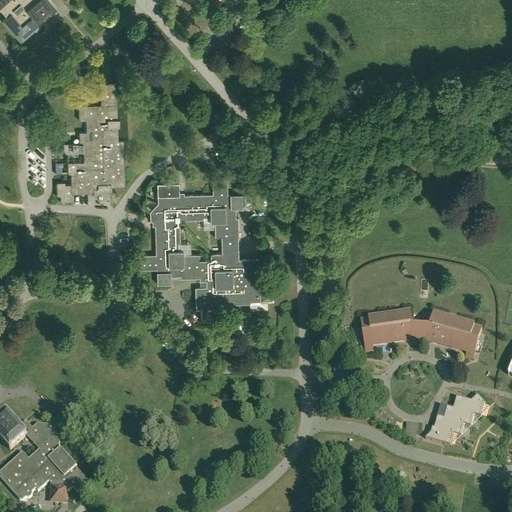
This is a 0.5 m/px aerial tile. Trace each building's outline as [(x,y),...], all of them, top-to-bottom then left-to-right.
[(0,0),(0,9),(6,17),(2,21),(21,42),(40,24),(39,22),(56,7),(50,0),(0,0)] [(114,82),(101,83),(100,83),(100,104),(78,105),(79,120),(86,119),(86,131),(79,131),(79,143),(83,143),(84,161),(80,161),(80,158),(55,158),(55,174),(69,173),(71,173),(71,184),(64,184),(64,182),(56,182),(57,195),(60,195),(60,201),(73,201),(73,193),(93,192),(93,184),(111,183),(111,186),(125,186),(123,140),(118,140),(117,126),(119,126),(119,118),(117,118),(116,90),(115,89),(114,82)] [(212,179),(212,194),(179,195),(179,183),(157,183),(157,203),(149,211),(150,221),(154,221),(155,254),(141,254),(141,269),(157,269),(157,271),(156,271),(157,283),(170,283),(170,276),(178,276),(178,278),(199,277),(200,281),(200,287),(195,287),(195,309),(200,309),(201,321),(219,320),(219,304),(250,303),(250,301),(260,301),(266,301),(267,300),(269,300),(269,299),(270,299),(271,298),(271,297),(272,296),(272,295),(272,294),(272,293),(271,292),(271,291),(270,290),(269,290),(269,289),(268,289),(267,289),(259,289),(258,259),(238,259),(237,237),(238,236),(237,217),(235,217),(235,208),(242,207),(242,194),(230,194),(229,194),(227,194),(227,178),(212,179)] [(410,326),(410,313),(368,319),(368,320),(360,321),(362,336),(370,335),(372,346),(408,341),(409,338),(421,339),(431,340),(431,343),(467,353),(467,350),(475,353),(481,330),(474,327),(474,326),(433,315),(432,327),(410,326)] [(430,434),(425,439),(452,447),(453,447),(451,446),(454,435),(462,438),(463,437),(461,436),(464,426),(472,428),(473,427),(471,427),(474,416),(482,418),(483,418),(480,417),(484,406),(492,409),(492,408),(484,406),(485,404),(477,396),(471,402),(456,398),(453,409),(446,407),(443,419),(437,417),(434,429),(432,428),(430,434)] [(65,492),(68,492),(73,488),(77,492),(88,482),(75,468),(76,467),(59,447),(60,435),(63,432),(53,421),(48,426),(37,425),(32,429),(26,422),(20,428),(7,414),(0,420),(0,439),(10,450),(26,435),(39,450),(28,460),(22,453),(0,473),(0,478),(20,500),(23,501),(26,498),(28,498),(29,498),(31,497),(31,494),(31,493),(36,489),(38,492),(49,482),(50,484),(52,483),(55,486),(55,489),(53,489),(53,501),(65,502),(65,492)]
